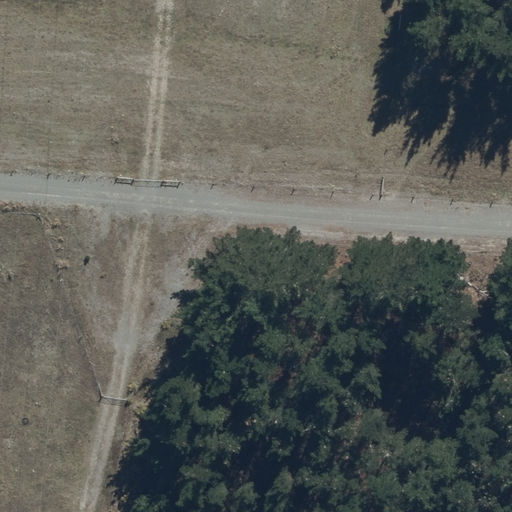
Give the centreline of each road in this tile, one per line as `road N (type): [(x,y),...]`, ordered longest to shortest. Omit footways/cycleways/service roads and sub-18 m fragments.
road 1 (track): [(0,195),(511,229)]
road 2 (track): [(77,511),(148,179)]
road 3 (track): [(143,205),(164,0)]
